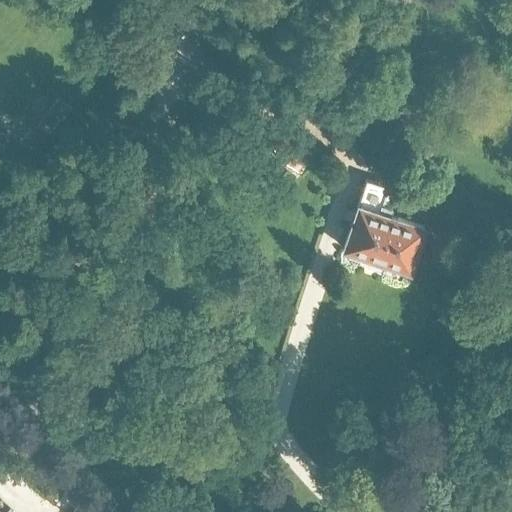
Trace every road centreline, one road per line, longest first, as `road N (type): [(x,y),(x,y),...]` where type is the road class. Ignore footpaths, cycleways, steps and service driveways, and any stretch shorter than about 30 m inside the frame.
road 1 (residential): [(511,216),(429,162),(406,131),(396,41),(403,0)]
road 2 (residential): [(98,511),(0,422)]
